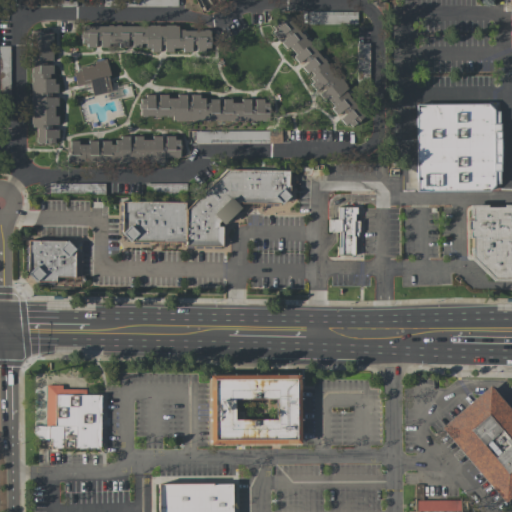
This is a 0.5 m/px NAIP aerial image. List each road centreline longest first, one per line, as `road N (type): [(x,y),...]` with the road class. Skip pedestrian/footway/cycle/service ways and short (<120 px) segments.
road 1 (primary): [(89,332),(228,334)]
road 2 (residential): [(1,202),(0,330)]
